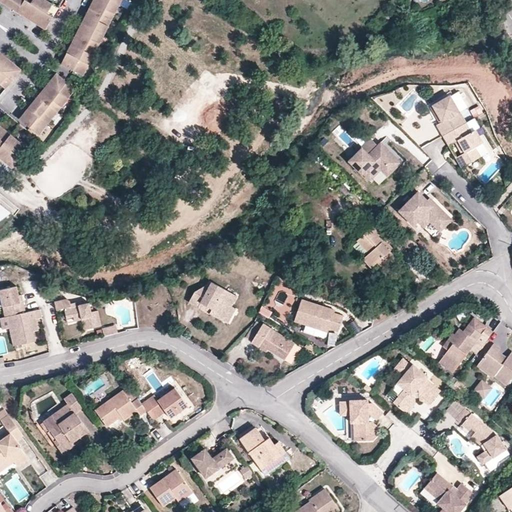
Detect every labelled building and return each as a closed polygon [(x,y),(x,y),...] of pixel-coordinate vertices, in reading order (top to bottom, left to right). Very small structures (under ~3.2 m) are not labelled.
[(45,29),(58,7),(46,0),(0,0),(0,1),(9,7),(10,5),(13,8),(12,9),(20,14),(21,12),(25,14),(24,16),(36,24),(37,22),(41,24),(40,27),(45,29)] [(83,76),(121,0),(94,0),(95,1),(93,4),(90,3),(87,12),(89,13),(87,17),(84,15),(78,29),(80,30),(79,35),(76,33),(72,41),(74,42),(73,46),(70,45),(60,64),(68,68),(69,65),(73,68),(72,70),(83,76)] [(0,85),(5,89),(21,70),(16,66),(15,68),(11,65),(13,63),(0,52),(0,85)] [(38,135),(76,88),(66,81),(64,83),(61,80),(62,78),(56,73),(43,89),(45,91),(42,94),(40,93),(34,99),(36,101),(33,105),(32,103),(19,119),(25,124),(27,122),(30,125),(28,127),(38,135)] [(456,91),(448,96),(458,112),(466,107),(456,91)] [(448,96),(430,107),(435,117),(438,115),(441,121),(439,122),(436,124),(448,145),(454,142),(461,154),(455,157),(461,167),(480,156),(474,146),(481,142),(473,129),(469,132),(463,122),(458,112),(448,96)] [(468,109),(472,116),(480,111),(476,104),(468,109)] [(478,126),(472,116),(463,122),(469,132),(473,129),(478,126)] [(12,169),(27,149),(0,127),(0,156),(6,161),(4,163),(12,169)] [(369,181),(380,170),(384,166),(388,170),(397,161),(384,147),(380,151),(368,139),(359,148),(360,150),(348,162),(361,176),(362,175),(369,181)] [(454,142),(448,145),(455,157),(461,154),(454,142)] [(486,152),(481,142),(474,146),(480,156),(486,152)] [(400,164),(397,161),(388,170),(384,166),(380,170),(387,177),(400,164)] [(417,223),(422,228),(431,219),(438,226),(448,218),(435,206),(433,208),(416,192),(398,211),(413,226),(417,223)] [(451,220),(448,218),(438,226),(431,219),(422,228),(427,233),(433,227),(438,232),(451,220)] [(385,240),(373,227),(357,241),(369,255),(364,259),(372,268),(378,263),(383,259),(388,265),(396,258),(390,251),(382,243),(385,240)] [(426,254),(407,236),(401,242),(419,260),(426,254)] [(393,249),(385,240),(382,243),(390,251),(393,249)] [(383,269),(388,265),(383,259),(378,263),(383,269)] [(230,308),(236,298),(211,285),(193,295),(188,305),(221,322),(223,315),(226,316),(230,308)] [(26,313),(24,304),(21,305),(19,297),(17,288),(0,291),(0,294),(5,319),(8,319),(14,348),(35,343),(33,333),(31,321),(36,320),(42,319),(40,310),(26,313)] [(339,331),(343,316),(334,313),(335,311),(302,300),(295,321),(307,325),(322,329),(323,326),(330,329),(339,331)] [(79,308),(79,304),(71,306),(71,303),(68,301),(56,304),(57,312),(66,310),(66,311),(79,308)] [(66,311),(68,320),(74,319),(75,324),(83,323),(85,322),(87,332),(102,329),(98,313),(92,314),(90,305),(79,308),(66,311)] [(272,312),(262,306),(259,312),(268,318),(272,312)] [(236,311),(230,308),(226,316),(223,315),(221,322),(227,325),(236,311)] [(485,327),(473,318),(467,326),(463,332),(458,330),(454,336),(448,343),(451,345),(447,350),(442,357),(456,368),(475,342),(482,347),(492,333),(485,327)] [(356,332),(362,328),(357,321),(351,325),(356,332)] [(262,327),(257,323),(253,328),(246,338),(252,342),(262,327)] [(284,360),(293,344),(263,325),(262,327),(252,342),(251,343),(266,352),(267,349),(284,360)] [(323,326),(322,329),(307,325),(305,332),(327,338),(330,329),(323,326)] [(103,329),(105,337),(118,334),(116,326),(103,329)] [(448,343),(454,336),(452,333),(442,347),(447,350),(451,345),(448,343)] [(293,344),(284,360),(291,364),(300,349),(293,344)] [(493,346),(477,367),(493,378),(506,387),(511,378),(511,355),(510,354),(507,359),(499,353),(500,351),(493,346)] [(456,368),(442,357),(438,362),(452,373),(456,368)] [(428,378),(413,365),(411,367),(402,360),(396,368),(404,375),(402,377),(391,392),(398,398),(393,404),(403,412),(409,412),(415,405),(414,400),(414,398),(412,396),(413,395),(419,394),(419,401),(429,405),(440,392),(426,380),(428,378)] [(491,381),(493,378),(477,367),(475,369),(491,381)] [(404,375),(396,368),(394,370),(402,377),(404,375)] [(490,390),(481,384),(475,393),(483,400),(490,390)] [(175,389),(158,400),(166,412),(169,416),(186,404),(175,389)] [(142,404),(138,399),(131,404),(123,391),(95,410),(106,427),(121,417),(124,421),(138,412),(140,416),(147,412),(142,404)] [(398,398),(391,392),(385,398),(393,404),(398,398)] [(84,408),(74,394),(65,399),(69,404),(72,409),(56,420),(53,415),(44,421),(56,439),(53,441),(60,450),(80,436),(88,431),(75,414),(84,408)] [(149,400),(161,416),(166,412),(158,400),(155,396),(149,400)] [(149,400),(142,404),(147,412),(153,421),(161,416),(149,400)] [(384,415),(373,404),(369,405),(369,401),(351,403),(351,404),(341,405),(341,414),(351,413),(352,417),(352,425),(356,425),(360,424),(361,443),(375,442),(379,437),(377,427),(373,423),(376,420),(378,422),(384,415)] [(72,409),(69,404),(53,415),(56,420),(72,409)] [(188,407),(186,404),(169,416),(171,419),(188,407)] [(9,415),(5,410),(0,413),(0,419),(1,421),(9,415)] [(498,437),(466,410),(457,420),(463,426),(470,431),(472,429),(477,433),(474,436),(484,445),(489,451),(486,453),(481,456),(486,464),(507,450),(498,437)] [(16,441),(24,436),(9,415),(1,421),(8,431),(10,434),(0,441),(0,464),(11,457),(14,462),(17,466),(29,459),(16,441)] [(56,439),(44,421),(41,423),(53,441),(56,439)] [(470,431),(463,426),(460,429),(467,435),(470,431)] [(265,441),(255,429),(240,440),(261,470),(286,453),(279,443),(275,446),(269,438),(265,441)] [(0,441),(10,434),(8,431),(0,436),(0,441)] [(80,436),(60,450),(62,453),(82,439),(80,436)] [(206,478),(228,463),(222,453),(212,460),(205,450),(191,459),(206,478)] [(227,450),(222,453),(228,463),(234,459),(227,450)] [(11,457),(0,464),(0,471),(14,462),(11,457)] [(178,472),(176,470),(162,480),(164,482),(178,472)] [(191,491),(178,472),(164,482),(162,480),(150,489),(163,507),(175,499),(176,501),(191,491)] [(457,492),(452,488),(454,485),(438,472),(428,483),(444,496),(441,499),(439,502),(445,507),(448,510),(446,511),(460,511),(476,493),(464,483),(459,489),(457,492)] [(444,496),(428,483),(426,487),(441,499),(444,496)] [(511,488),(501,496),(510,510),(511,509),(511,508),(511,488)] [(337,511),(340,510),(325,489),(309,501),(310,502),(295,511),(337,511)] [(193,494),(191,491),(176,501),(179,504),(193,494)] [(506,511),(507,511),(510,510),(501,496),(498,499),(506,511)]
